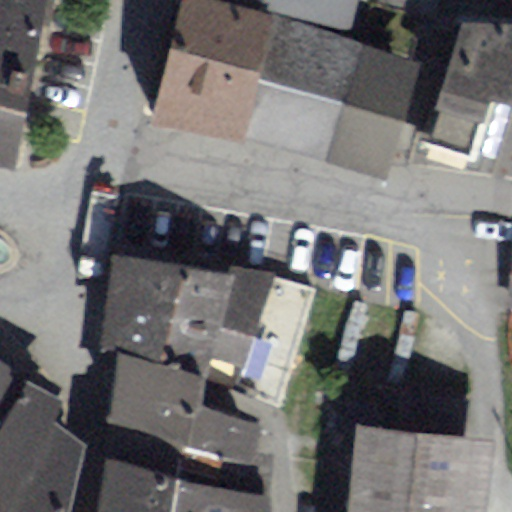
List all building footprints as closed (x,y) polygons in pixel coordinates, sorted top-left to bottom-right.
[(38,0),(0,0),(0,167),(10,171),(38,0)] [(270,20),(190,0),(179,0),(151,117),(241,140),(270,20)] [(262,0),(342,24),(349,0),(262,0)] [(511,92),(511,16),(464,13),(435,96),(482,113),(490,86),(511,92)] [(354,40),(270,20),(241,140),(324,160),(354,40)] [(417,56),(354,40),(324,160),(388,176),(417,56)] [(231,264),(114,244),(94,349),(116,354),(198,371),(231,264)] [(317,285),(231,264),(198,371),(274,407),(317,285)] [(111,396),(103,459),(265,495),(270,447),(274,407),(198,371),(116,354),(111,396)] [(0,422),(24,381),(0,363),(0,422)] [(24,381),(0,422),(0,511),(56,511),(75,442),(52,424),(63,402),(24,381)] [(473,511),(481,443),(363,431),(354,511),(473,511)] [(265,511),(265,495),(103,459),(91,511),(265,511)]
